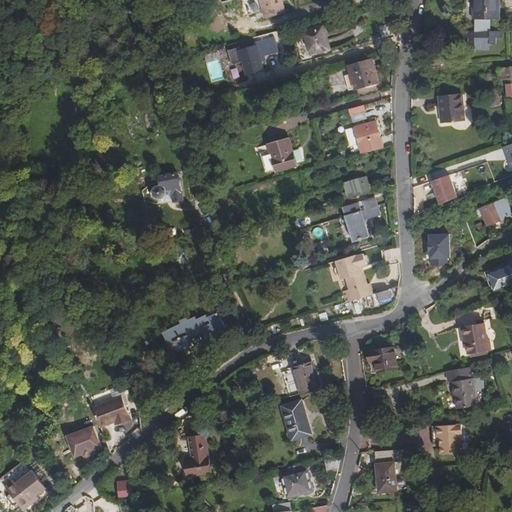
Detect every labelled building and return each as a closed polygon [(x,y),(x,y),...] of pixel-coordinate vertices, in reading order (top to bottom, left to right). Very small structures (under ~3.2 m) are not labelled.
[(285,13),(281,0),(260,0),(265,19),(285,13)] [(499,19),(499,0),(473,0),(474,18),(475,18),(475,31),(464,31),(464,37),(470,38),(470,44),(476,44),(477,48),(491,48),(491,44),(497,44),(497,38),(503,38),(503,31),(492,31),(492,19),(499,19)] [(387,25),(379,28),(382,37),(390,34),(387,25)] [(330,50),(324,26),(306,30),(311,54),(330,50)] [(248,75),(265,70),(258,44),(241,50),(240,47),(228,50),(233,65),(244,62),(248,75)] [(379,82),(372,58),(348,65),(356,89),(379,82)] [(511,68),(499,69),(500,80),(511,78),(511,68)] [(465,121),(462,93),(440,95),(442,123),(465,121)] [(351,113),(367,110),(366,105),(350,107),(351,113)] [(354,121),(363,119),(362,112),(353,114),(354,121)] [(362,153),(384,147),(377,121),(346,130),(350,146),(359,143),(362,153)] [(277,173),(298,166),(289,137),(268,143),(277,173)] [(182,200),(178,174),(161,177),(162,185),(157,186),(154,191),(155,195),(160,198),(164,198),(166,194),(173,193),(175,201),(182,200)] [(441,202),(458,197),(450,175),(433,180),(441,202)] [(349,199),(371,192),(366,176),(344,183),(349,199)] [(381,215),(375,197),(343,207),(354,241),(370,236),(365,220),(381,215)] [(497,201),(472,212),(479,229),(505,218),(497,201)] [(450,233),(431,233),(431,265),(451,265),(450,233)] [(460,257),(470,248),(465,242),(456,251),(460,257)] [(356,255),(337,261),(342,279),(346,278),(349,290),(343,291),(347,302),(373,295),(369,284),(367,284),(364,273),(362,273),(360,267),(362,266),(367,265),(364,254),(357,256),(356,255)] [(511,283),(511,264),(489,273),(494,290),(511,283)] [(389,290),(377,293),(379,301),(391,298),(389,290)] [(180,320),(181,323),(163,332),(168,345),(175,342),(179,350),(193,345),(190,338),(203,332),(209,345),(221,340),(218,333),(226,329),(219,312),(210,316),(209,314),(197,319),(195,316),(189,319),(188,317),(180,320)] [(486,338),(483,323),(463,327),(465,336),(468,336),(472,354),(491,350),(489,337),(486,338)] [(272,333),(271,327),(263,329),(265,335),(272,333)] [(374,372),(398,368),(395,346),(369,350),(374,372)] [(320,387),(312,362),(293,368),(301,393),(320,387)] [(471,369),(447,372),(449,383),(454,383),(458,408),(478,404),(471,369)] [(314,435),(303,398),(281,405),(292,441),(314,435)] [(121,400),(93,411),(101,432),(115,426),(116,429),(131,423),(121,400)] [(464,424),(439,426),(439,434),(442,436),(443,446),(443,453),(463,452),(462,435),(464,432),(464,424)] [(439,434),(439,426),(433,426),(435,446),(443,446),(442,436),(439,434)] [(68,441),(75,458),(83,455),(85,458),(85,460),(88,461),(93,458),(94,456),(94,454),(102,451),(94,430),(68,441)] [(212,472),(205,434),(189,437),(193,458),(186,459),(189,476),(212,472)] [(412,448),(376,451),(380,491),(398,489),(395,461),(414,459),(412,448)] [(327,468),(341,465),(338,456),(325,459),(327,468)] [(315,491),(310,469),(285,474),(290,496),(315,491)] [(15,508),(18,511),(33,499),(43,491),(30,474),(5,495),(7,498),(6,500),(5,503),(9,509),(13,510),(15,508)] [(131,494),(130,480),(119,481),(120,496),(131,494)] [(33,499),(18,511),(22,511),(35,502),(33,499)]
